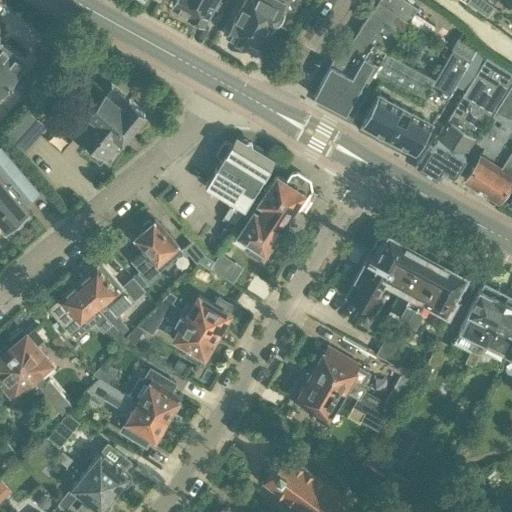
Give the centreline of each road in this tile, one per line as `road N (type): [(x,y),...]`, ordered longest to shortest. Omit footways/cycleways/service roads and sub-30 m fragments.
road 1 (residential): [(162,511),(369,164)]
road 2 (residential): [(0,292),(231,88)]
road 3 (primary): [(231,88),(73,0)]
road 4 (primary): [(511,241),(369,164)]
road 5 (residential): [(272,111),(342,0)]
